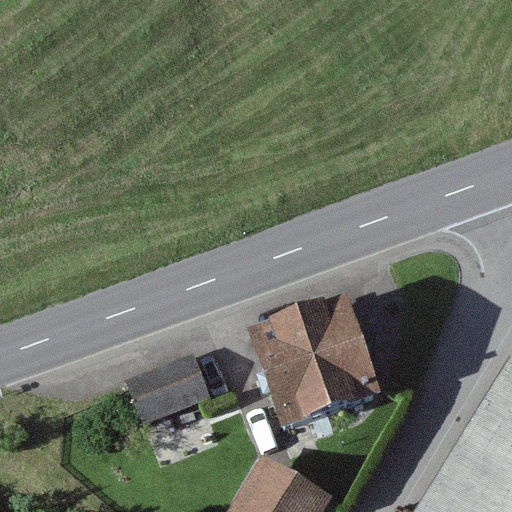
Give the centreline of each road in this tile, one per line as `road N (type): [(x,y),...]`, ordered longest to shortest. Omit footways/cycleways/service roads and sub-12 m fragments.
road 1 (tertiary): [(0,357),(511,174)]
road 2 (unclassified): [(511,293),(378,511)]
